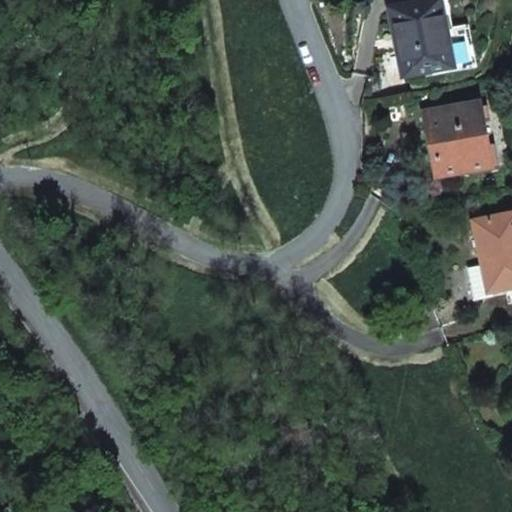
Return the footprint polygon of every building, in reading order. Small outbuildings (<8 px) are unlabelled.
[(432,0),(390,8),(403,75),(452,65),(439,0),(432,0)] [(423,111),(435,176),(491,165),(478,101),(423,111)] [(482,264),(488,291),(492,290),(505,287),(508,302),(511,301),(511,212),(473,221),(482,264)] [(468,267),(475,299),(493,295),(492,290),(488,291),(482,264),(468,267)] [(24,413),(53,443),(78,418),(50,389),(24,413)]
